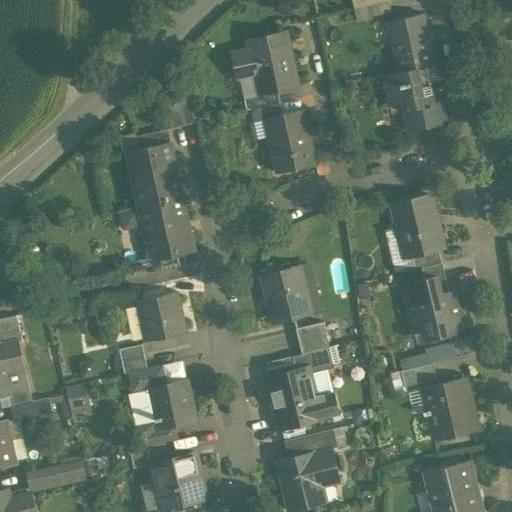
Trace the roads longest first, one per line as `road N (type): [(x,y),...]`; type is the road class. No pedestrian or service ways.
road 1 (residential): [(473,144),(375,164),(296,194),(239,230),(224,260),(223,337),(246,511)]
road 2 (residential): [(511,480),(473,144)]
road 3 (tertiary): [(199,0),(0,184)]
road 4 (residential): [(473,144),(448,0)]
